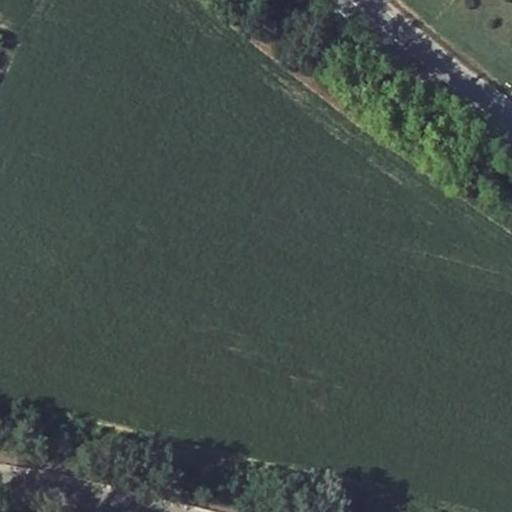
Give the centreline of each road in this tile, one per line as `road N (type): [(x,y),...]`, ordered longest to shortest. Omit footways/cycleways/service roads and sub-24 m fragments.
road 1 (tertiary): [(511,117),(359,0)]
road 2 (tertiary): [(0,486),(145,511)]
